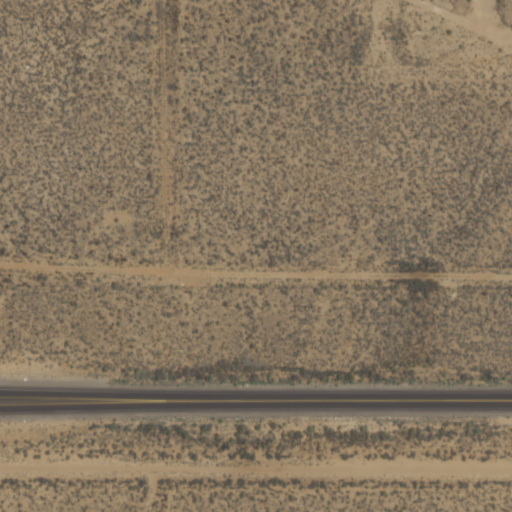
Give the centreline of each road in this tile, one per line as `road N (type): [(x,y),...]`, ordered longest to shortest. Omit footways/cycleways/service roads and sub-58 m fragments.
road 1 (primary): [(511,399),(175,400)]
road 2 (primary): [(0,406),(175,400)]
road 3 (primary): [(175,400),(0,397)]
